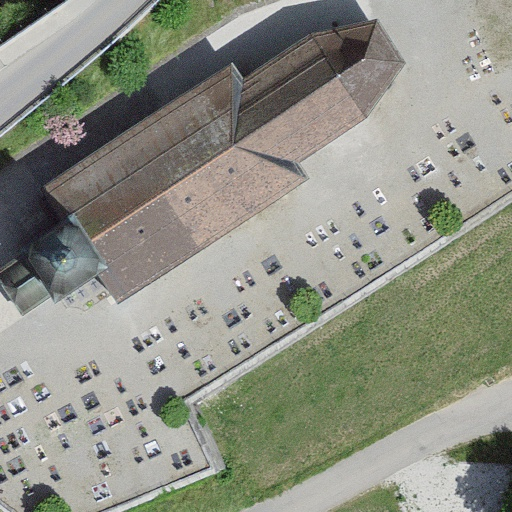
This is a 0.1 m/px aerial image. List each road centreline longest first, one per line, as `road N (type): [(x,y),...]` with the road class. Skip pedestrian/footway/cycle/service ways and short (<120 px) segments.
road 1 (unclassified): [(289,511),(422,440),(511,407)]
road 2 (residential): [(0,102),(124,0)]
